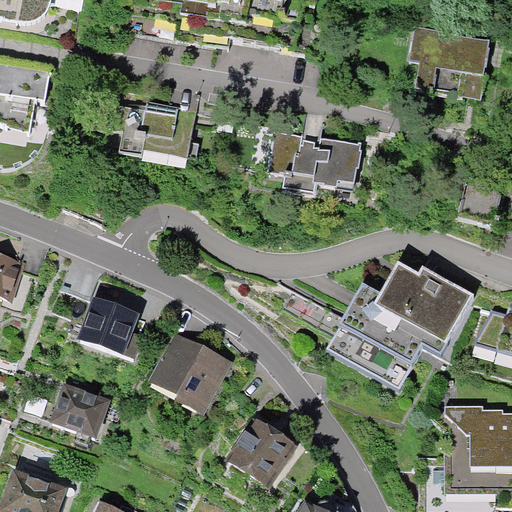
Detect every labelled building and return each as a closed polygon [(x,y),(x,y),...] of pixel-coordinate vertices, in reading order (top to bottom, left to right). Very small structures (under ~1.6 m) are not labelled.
[(63,0),(83,3),(83,0),(0,0),(0,181),(3,182),(20,175),(33,165),(41,146),(53,74),(0,65),(0,30),(58,40),(64,13),(50,12),(57,0),(63,0)] [(295,0),(121,0),(118,25),(197,38),(198,29),(289,44),(295,0)] [(482,100),(492,44),(399,28),(392,67),(410,70),(407,87),(482,100)] [(188,177),(198,116),(141,107),(140,116),(123,114),(113,174),(126,176),(128,167),(188,177)] [(349,186),(355,147),(270,135),(265,174),(281,176),(279,194),(312,199),(315,181),(323,182),(323,188),(338,190),(339,185),(349,186)] [(499,231),(508,190),(469,181),(460,222),(499,231)] [(0,301),(9,305),(23,265),(0,257),(0,301)] [(418,348),(441,359),(450,343),(481,352),(497,303),(476,298),(468,295),(457,289),(421,270),(417,279),(399,269),(393,266),(376,299),(358,290),(340,326),(327,353),(397,392),(418,348)] [(133,336),(140,316),(94,300),(80,340),(132,358),(139,338),(133,336)] [(496,349),(511,353),(511,307),(508,307),(496,349)] [(202,422),(232,365),(178,336),(152,384),(183,401),(178,409),(202,422)] [(99,440),(113,403),(72,387),(58,424),(99,440)] [(511,511),(511,412),(505,413),(505,410),(484,411),(484,406),(444,407),(445,416),(468,433),(469,468),(411,469),(413,511),(511,511)] [(276,489),(296,447),(248,424),(228,466),(276,489)] [(0,511),(59,511),(68,490),(53,485),(56,478),(17,464),(0,511)]
